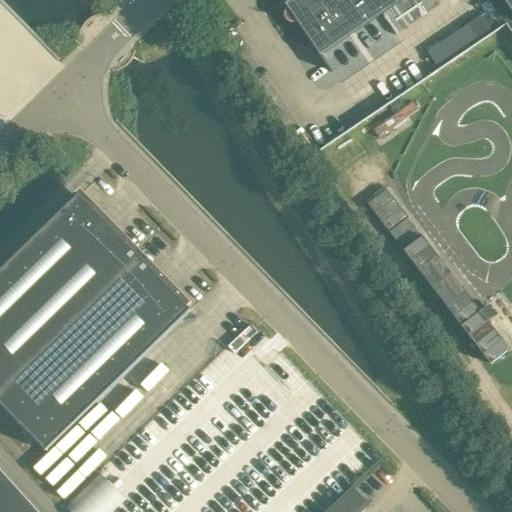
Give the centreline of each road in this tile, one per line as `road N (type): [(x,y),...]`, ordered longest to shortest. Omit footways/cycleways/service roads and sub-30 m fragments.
road 1 (unclassified): [(464,511),(64,90)]
road 2 (unclassified): [(64,90),(155,0)]
